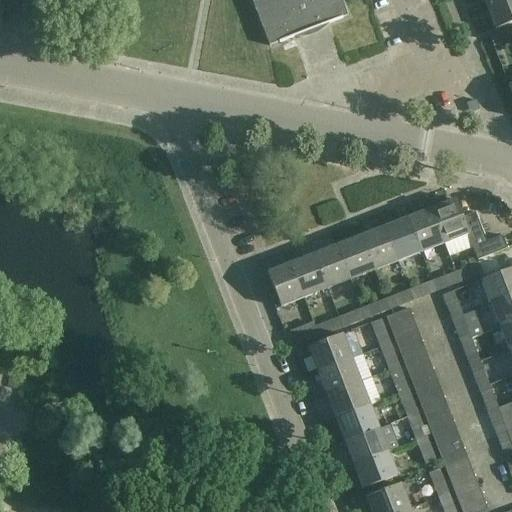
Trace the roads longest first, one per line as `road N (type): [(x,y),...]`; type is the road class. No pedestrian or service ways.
road 1 (residential): [(186,98),(184,141),(326,511)]
road 2 (residential): [(511,160),(186,98)]
road 3 (residential): [(186,98),(15,65)]
